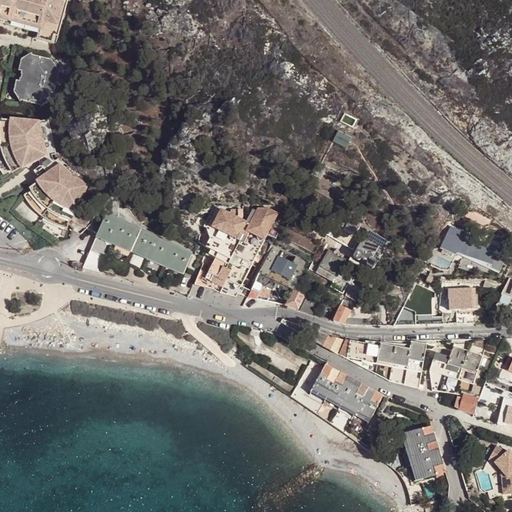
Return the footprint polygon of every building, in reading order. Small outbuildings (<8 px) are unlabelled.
[(0,0),(0,16),(38,27),(36,33),(35,39),(50,43),(61,0),(0,0)] [(61,0),(50,43),(55,44),(66,0),(61,0)] [(0,23),(36,33),(38,27),(0,16),(0,23)] [(28,65),(30,56),(30,55),(29,54),(19,60),(17,71),(21,72),(22,69),(25,67),(28,65)] [(50,60),(30,56),(28,65),(25,67),(22,69),(21,72),(19,74),(18,79),(18,82),(19,86),(20,90),(22,92),(19,101),(40,106),(50,98),(57,71),(50,60)] [(19,103),(19,101),(22,92),(20,90),(19,86),(18,82),(14,81),(12,93),(17,102),(19,103)] [(64,157),(55,118),(21,125),(0,124),(0,163),(5,173),(28,160),(46,156),(47,165),(53,171),(48,178),(26,194),(28,199),(34,205),(42,213),(51,219),(59,223),(66,225),(75,200),(91,178),(64,157)] [(350,146),(354,136),(341,129),(336,140),(350,146)] [(324,169),(314,165),(309,175),(319,179),(324,169)] [(28,199),(26,194),(23,197),(25,201),(32,209),(41,217),(50,223),(59,226),(65,228),(66,225),(59,223),(51,219),(42,213),(34,205),(28,199)] [(75,209),(70,222),(84,227),(90,222),(93,215),(75,209)] [(198,263),(190,284),(206,288),(214,292),(234,297),(237,292),(239,286),(275,215),(267,210),(250,210),(244,223),(240,221),(241,218),(241,210),(229,211),(227,215),(219,211),(213,222),(206,219),(202,228),(204,229),(204,240),(201,248),(202,249),(197,262),(198,263)] [(190,251),(105,217),(98,236),(95,235),(81,269),(100,275),(112,246),(181,274),(190,251)] [(323,224),(312,217),(308,224),(320,230),(323,224)] [(358,238),(328,222),(322,232),(352,249),(358,238)] [(452,226),(443,249),(501,270),(506,258),(498,255),(502,244),(452,226)] [(383,249),(362,237),(352,254),(353,255),(359,258),(366,262),(373,265),(374,266),(383,249)] [(246,297),(246,298),(265,302),(275,280),(277,277),(286,282),(287,279),(289,280),(296,283),(308,260),(273,244),(249,291),(246,297)] [(344,260),(327,250),(318,265),(317,267),(335,277),(344,260)] [(431,252),(429,256),(441,261),(442,258),(431,252)] [(427,255),(424,262),(437,268),(441,261),(429,256),(427,255)] [(465,256),(462,264),(475,270),(479,262),(465,256)] [(314,272),(317,267),(318,265),(312,261),(308,268),(314,272)] [(346,261),(339,275),(351,281),(358,268),(346,261)] [(332,282),(335,277),(317,267),(314,272),(332,282)] [(511,277),(507,276),(500,294),(511,298),(511,277)] [(277,277),(275,280),(287,286),(289,280),(287,279),(286,282),(277,277)] [(239,286),(237,292),(246,297),(249,291),(239,286)] [(288,297),(292,290),(285,286),(281,293),(288,297)] [(473,288),(448,289),(448,306),(455,306),(455,310),(455,325),(474,324),(473,288)] [(302,295),(292,290),(288,297),(284,306),(295,310),(302,295)] [(317,303),(304,297),(298,311),(304,313),(312,315),(317,303)] [(349,311),(345,318),(365,319),(368,313),(352,304),(349,311)] [(338,306),(331,322),(342,325),(345,318),(349,311),(338,306)] [(412,314),(412,309),(401,309),(401,323),(444,323),(444,314),(412,314)] [(306,328),(302,336),(336,355),(344,340),(326,336),(306,328)] [(346,341),(337,356),(342,358),(387,382),(418,389),(425,345),(409,342),(409,345),(408,350),(380,345),(379,348),(364,345),(346,341)] [(364,342),(364,345),(379,348),(380,345),(408,350),(409,345),(364,342)] [(428,371),(430,391),(458,395),(463,383),(471,385),(481,356),(451,347),(448,358),(434,353),(428,371)] [(501,369),(497,377),(511,383),(511,359),(507,371),(501,369)] [(381,395),(324,365),(309,392),(367,423),(381,395)] [(472,386),(470,392),(477,394),(478,388),(472,386)] [(477,401),(463,396),(462,399),(458,411),(472,415),(477,401)] [(462,399),(457,397),(453,408),(458,411),(462,399)] [(511,408),(500,406),(496,425),(503,426),(503,424),(511,425),(511,408)] [(446,473),(431,426),(402,435),(411,464),(416,482),(421,480),(446,473)] [(404,457),(394,449),(384,462),(395,469),(402,478),(407,488),(410,496),(411,505),(426,503),(425,492),(422,484),(421,480),(416,482),(411,464),(404,457)] [(490,450),(485,465),(492,467),(499,474),(506,480),(508,487),(511,486),(511,458),(509,456),(505,452),(504,454),(490,450)] [(506,480),(499,474),(502,488),(508,487),(506,480)]
